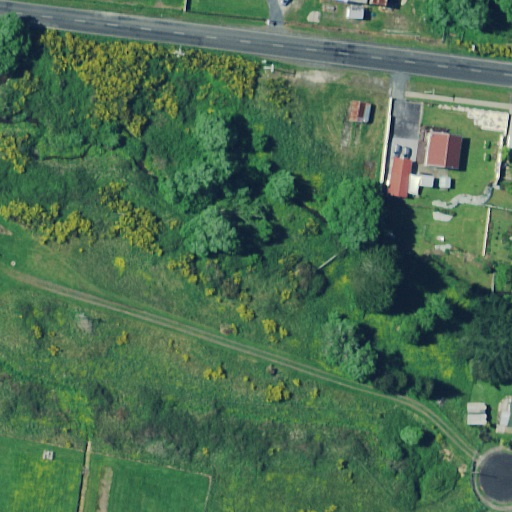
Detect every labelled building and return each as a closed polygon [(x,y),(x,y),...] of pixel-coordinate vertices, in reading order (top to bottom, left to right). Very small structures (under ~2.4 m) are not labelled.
[(370,125),(373,103),(351,101),(349,123),(370,125)] [(429,135),(428,145),(419,144),(418,155),(427,156),(426,166),(458,169),(461,138),(429,135)] [(406,195),(419,197),(420,186),(431,187),(432,177),(409,175),(411,161),(392,159),(388,196),(406,198),(406,195)] [(449,190),(450,180),(440,178),(438,189),(449,190)] [(511,403),(509,404),(508,414),(500,413),(498,425),(507,426),(507,428),(511,428),(511,403)] [(486,425),(486,404),(467,404),(467,424),(486,425)]
